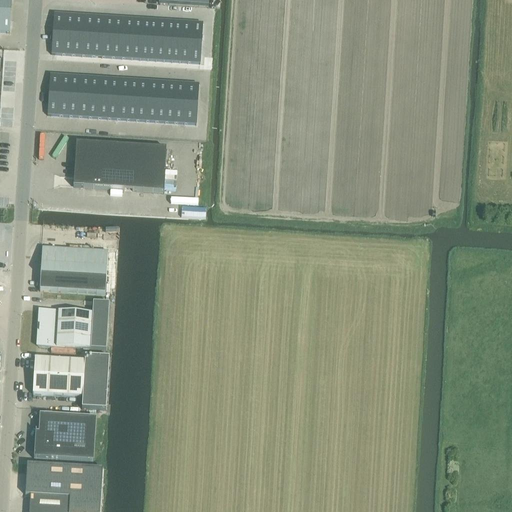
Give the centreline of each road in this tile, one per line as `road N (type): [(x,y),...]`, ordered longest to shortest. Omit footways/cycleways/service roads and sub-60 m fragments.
road 1 (unclassified): [(16,317),(36,0)]
road 2 (unclassified): [(2,511),(16,317)]
